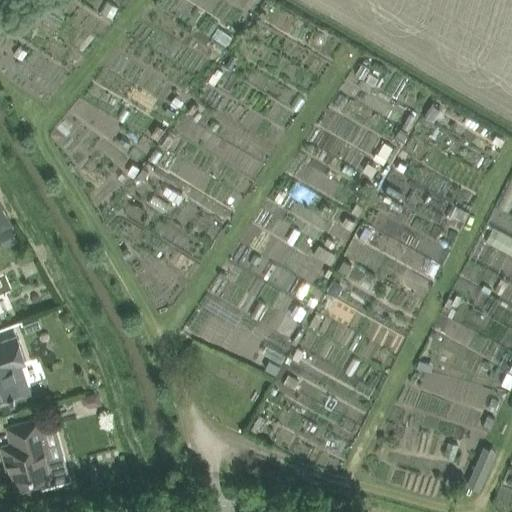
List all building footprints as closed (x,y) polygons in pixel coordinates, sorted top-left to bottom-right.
[(0,211),(0,224),(2,229),(13,222),(4,209),(0,211)] [(0,234),(6,247),(18,241),(11,227),(0,233),(0,234)] [(39,318),(24,323),(27,331),(42,326),(39,318)] [(13,397),(30,392),(27,382),(18,377),(14,366),(26,362),(17,336),(0,341),(0,399),(9,396),(12,395),(13,397)] [(92,392),(82,395),(84,403),(90,406),(95,405),(104,402),(100,390),(92,392)] [(13,442),(2,445),(7,464),(9,463),(11,471),(14,470),(18,487),(41,481),(42,487),(72,479),(66,457),(51,461),(42,428),(43,428),(40,418),(31,420),(28,421),(8,426),(13,442)] [(484,445),(467,484),(480,490),(497,450),(484,445)]
